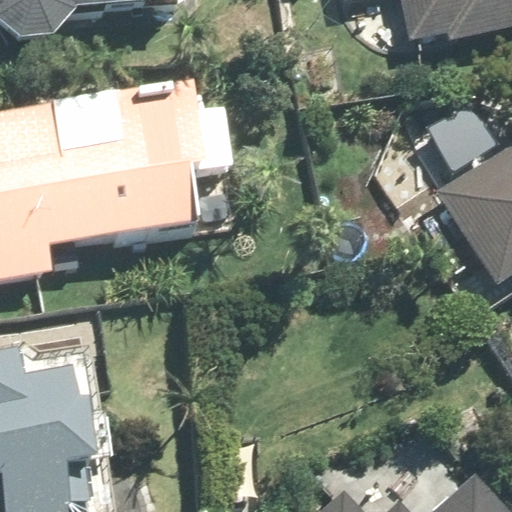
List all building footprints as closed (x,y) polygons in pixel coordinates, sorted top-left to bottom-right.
[(178,0),(0,0),(0,48),(18,61),(51,60),(73,32),(180,27),(178,0)] [(511,0),(339,0),(342,12),(397,1),(409,59),(447,51),(449,58),(511,47),(511,0)] [(0,295),(51,290),(47,267),(199,250),(193,198),(205,197),(194,98),(112,108),(118,169),(56,175),(50,122),(0,127),(0,295)] [(511,161),(440,204),(496,306),(511,297),(511,161)] [(0,511),(69,511),(68,504),(99,500),(92,441),(86,442),(81,398),(22,405),(16,362),(0,364),(0,511)] [(348,511),(344,506),(336,511),(495,511),(479,492),(456,511),(348,511)]
